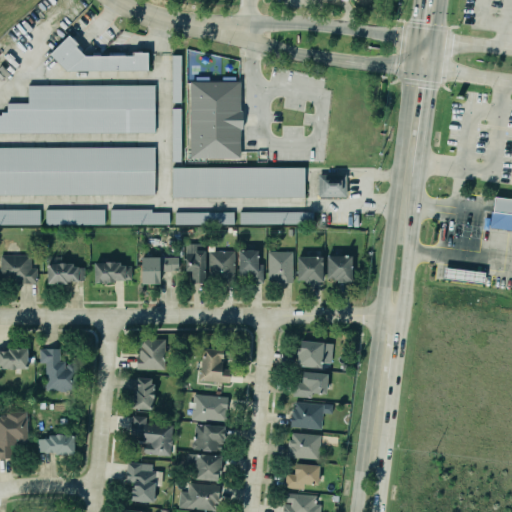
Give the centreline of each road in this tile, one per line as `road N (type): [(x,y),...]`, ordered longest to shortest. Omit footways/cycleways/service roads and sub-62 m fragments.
road 1 (secondary): [(413,70),(358,511)]
road 2 (residential): [(0,314),(403,313)]
road 3 (residential): [(437,41),(267,24),(213,29)]
road 4 (residential): [(213,29),(290,55),(413,70)]
road 5 (residential): [(266,314),(245,511)]
road 6 (residential): [(89,511),(108,315)]
road 7 (secondary): [(403,313),(420,178)]
road 8 (secondary): [(378,511),(395,379)]
